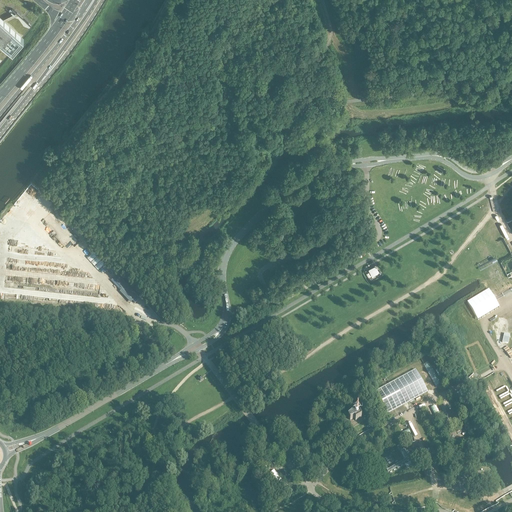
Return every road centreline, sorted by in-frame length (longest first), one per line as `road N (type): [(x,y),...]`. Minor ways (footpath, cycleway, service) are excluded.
road 1 (tertiary): [(37,437),(218,332),(226,317),(226,252),(295,180),(328,167),(427,156),(478,175),(511,159)]
road 2 (unknown): [(511,185),(432,280),(167,437),(153,472),(153,511)]
road 3 (primary): [(0,114),(84,7)]
